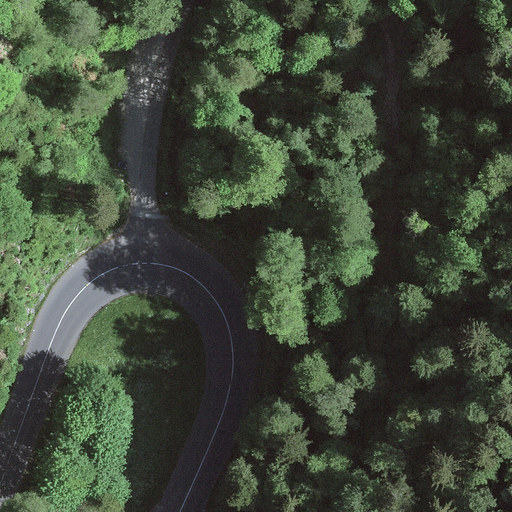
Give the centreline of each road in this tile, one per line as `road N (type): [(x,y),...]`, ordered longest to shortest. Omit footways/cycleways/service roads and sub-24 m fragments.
road 1 (secondary): [(182,511),(219,426),(233,373),(230,333),(203,283),(152,259),(117,267),(75,299),(55,333),(0,490)]
road 2 (track): [(152,259),(153,147),(189,0)]
